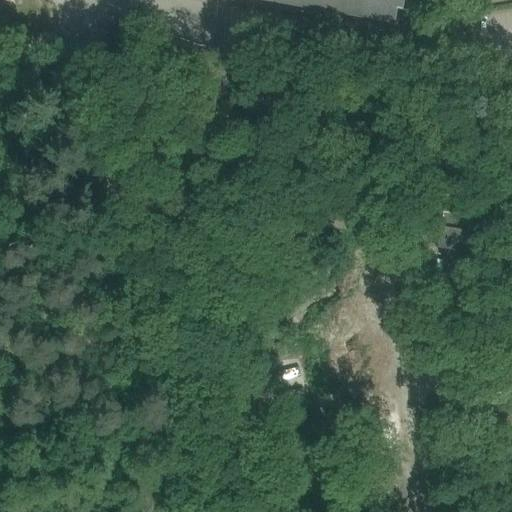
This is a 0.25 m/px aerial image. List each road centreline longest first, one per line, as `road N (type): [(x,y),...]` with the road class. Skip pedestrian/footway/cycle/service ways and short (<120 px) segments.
road 1 (unclassified): [(231,511),(84,28)]
road 2 (residential): [(107,0),(447,52),(511,52)]
road 3 (track): [(212,442),(0,431)]
